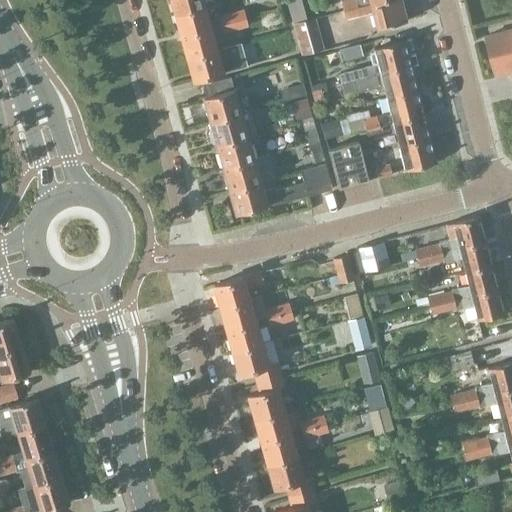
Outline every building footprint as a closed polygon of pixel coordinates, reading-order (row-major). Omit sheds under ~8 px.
[(201,0),(170,0),(174,13),(203,5),(201,0)] [(343,10),(380,0),(343,0),(340,1),(343,10)] [(345,18),(372,11),(376,28),(405,20),(399,0),(380,0),(343,10),(345,18)] [(511,0),(475,0),(480,17),(511,8),(511,0)] [(235,28),(230,12),(218,16),(219,17),(208,20),(203,5),(174,13),(180,35),(221,24),(222,30),(223,32),(235,28)] [(230,12),(235,28),(248,25),(243,9),(230,12)] [(292,24),(301,55),(324,49),(315,17),(292,24)] [(211,33),(222,30),(221,24),(180,35),(187,57),(216,49),(211,33)] [(511,28),(484,36),(494,74),(511,69),(511,28)] [(366,75),(410,64),(404,39),(372,47),(377,64),(364,67),(364,66),(338,73),(340,82),(366,75)] [(240,42),(216,49),(187,57),(193,80),(246,65),(240,42)] [(340,59),(362,54),(359,44),(338,49),(340,59)] [(385,96),(416,89),(410,64),(366,75),(340,82),(343,92),(354,89),(355,91),(382,84),(385,96)] [(208,120),(209,120),(245,110),(244,109),(240,111),(229,75),(202,83),(206,96),(201,97),(202,98),(203,97),(209,119),(207,119),(208,120)] [(364,128),(422,113),(416,89),(385,96),(389,112),(376,115),(362,119),(364,128)] [(249,109),(245,111),(245,110),(209,120),(215,142),(214,142),(214,143),(215,143),(256,132),(249,109)] [(397,145),(428,137),(422,113),(364,128),(367,136),(393,129),(397,145)] [(253,156),(249,144),(258,141),(256,132),(215,143),(221,165),(220,165),(221,166),(222,166),(257,156),(257,155),(253,156)] [(428,137),(397,145),(404,170),(435,162),(428,137)] [(327,148),(337,187),(367,179),(359,151),(360,151),(357,140),(327,148)] [(377,177),(377,176),(391,173),(388,164),(375,167),(370,151),(361,153),(360,151),(359,151),(367,179),(368,179),(367,178),(376,176),(377,176),(377,177)] [(228,189),(272,177),(267,153),(257,156),(222,166),(224,174),(223,175),(223,176),(225,176),(228,188),(227,188),(227,189),(228,189)] [(319,191),(331,188),(324,162),(312,166),(319,191)] [(284,200),(319,191),(312,166),(299,169),(303,181),(281,187),(280,187),(275,188),(272,177),(228,189),(234,211),(234,213),(265,205),(284,200)] [(344,192),(349,208),(368,201),(363,186),(344,192)] [(452,247),(484,239),(478,214),(452,221),(452,222),(445,224),(449,238),(438,241),(438,242),(439,242),(441,250),(452,247)] [(464,269),(491,263),(484,239),(452,247),(441,250),(443,258),(442,258),(443,261),(455,258),(455,257),(461,256),(464,269)] [(358,272),(375,268),(369,242),(356,246),(353,252),(358,272)] [(431,261),(442,258),(443,258),(441,250),(439,242),(438,242),(427,245),(431,261)] [(418,265),(431,261),(427,245),(414,248),(418,265)] [(339,281),(353,278),(347,253),(333,257),(339,281)] [(453,298),(497,287),(491,263),(464,269),(468,284),(462,285),(451,289),(451,290),(453,298)] [(219,306),(249,298),(246,287),(264,282),(260,270),(213,284),(219,306)] [(456,309),(467,306),(473,304),(477,319),(503,312),(497,287),(453,298),(455,306),(456,309)] [(443,310),(455,306),(453,298),(451,290),(439,293),(443,310)] [(431,313),(443,310),(439,293),(427,296),(431,313)] [(249,298),(219,306),(226,328),(266,317),(268,323),(268,325),(281,321),(276,305),(265,308),(261,295),(249,298)] [(276,305),(281,321),(293,318),(288,302),(276,305)] [(0,350),(20,344),(12,317),(0,320),(0,350)] [(257,326),(268,323),(266,317),(226,328),(232,350),(261,341),(257,326)] [(357,318),(343,322),(351,352),(366,348),(357,318)] [(459,338),(441,339),(442,348),(460,348),(459,338)] [(282,376),(277,361),(267,364),(261,341),(232,350),(238,373),(252,369),(254,377),(267,373),(269,379),(282,376)] [(20,344),(0,350),(0,379),(28,371),(20,344)] [(467,355),(444,358),(447,376),(470,373),(467,355)] [(476,395),(511,385),(511,360),(487,367),(491,381),(485,382),(485,383),(473,386),(474,387),(476,395)] [(254,417),(283,409),(277,387),(284,385),(282,376),(269,379),(267,373),(254,377),(258,391),(248,394),(254,417)] [(0,386),(0,400),(16,396),(12,382),(0,386)] [(499,415),(511,411),(511,385),(476,395),(478,404),(479,406),(490,404),(490,403),(496,401),(499,415)] [(466,407),(478,404),(476,395),(474,387),(461,391),(466,407)] [(454,410),(466,407),(461,391),(449,394),(454,410)] [(0,417),(5,434),(44,423),(36,396),(0,407),(0,417)] [(260,440),(289,432),(283,409),(254,417),(260,440)] [(489,443),(511,437),(511,411),(499,415),(503,429),(497,430),(497,431),(486,434),(486,436),(487,435),(489,443)] [(310,418),(315,434),(328,430),(323,414),(310,418)] [(303,437),(315,434),(310,418),(298,421),(303,437)] [(14,461),(52,449),(44,423),(5,434),(5,435),(16,432),(22,451),(11,454),(14,461)] [(267,463),(296,455),(289,432),(260,440),(267,463)] [(478,455),(490,452),(491,452),(489,443),(487,435),(486,436),(474,439),(478,455)] [(503,451),(502,451),(508,449),(511,464),(511,463),(511,437),(489,443),(491,452),(490,452),(491,454),(503,451)] [(466,458),(478,455),(474,439),(462,442),(466,458)] [(25,486),(60,475),(52,449),(14,461),(11,454),(11,453),(0,457),(5,472),(15,468),(16,469),(19,468),(24,485),(25,486)] [(314,491),(312,484),(310,476),(302,478),(296,455),(267,463),(273,487),(284,484),(287,492),(299,488),(301,494),(314,491)] [(474,484),(498,479),(495,468),(472,473),(474,484)] [(0,511),(35,511),(68,502),(60,475),(25,486),(24,485),(17,487),(22,504),(0,511)] [(277,511),(308,511),(306,502),(316,499),(314,491),(301,494),(299,488),(287,492),(290,506),(276,510),(277,511)]
